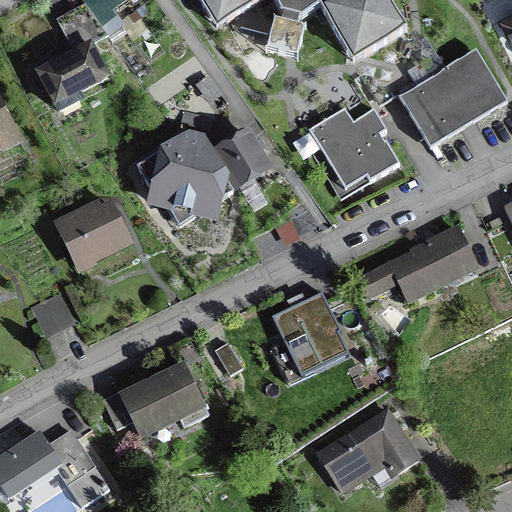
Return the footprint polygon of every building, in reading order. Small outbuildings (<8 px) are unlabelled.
[(94,0),(84,7),(99,28),(112,19),(107,12),(124,0),(94,0)] [(195,0),(208,21),(225,25),(264,1),(275,18),(303,21),(318,11),(345,55),(362,60),(405,33),(385,0),(195,0)] [(80,53),(37,76),(54,108),(106,81),(89,49),(107,39),(99,28),(84,7),(62,19),(80,53)] [(511,16),(502,22),(511,40),(511,16)] [(475,55),(397,101),(429,154),(507,107),(504,103),(475,55)] [(219,97),(207,80),(196,88),(207,105),(219,97)] [(0,152),(18,143),(0,108),(0,152)] [(351,126),(343,112),(307,133),(344,194),(365,181),(368,187),(398,169),(384,146),(383,147),(380,143),(378,140),(385,135),(373,114),(372,115),(351,126)] [(181,126),(208,133),(211,123),(183,116),(181,126)] [(246,138),(214,157),(234,192),(237,190),(241,196),(255,188),(251,182),(267,172),(246,138)] [(136,171),(152,198),(150,207),(169,211),(170,211),(185,203),(193,217),(195,218),(213,222),(217,205),(232,197),(201,145),(187,142),(166,155),(164,154),(136,171)] [(195,218),(193,217),(185,203),(170,211),(169,211),(168,216),(178,231),(194,221),(195,218)] [(301,205),(285,213),(297,238),(313,229),(301,205)] [(503,211),(511,229),(511,208),(505,212),(504,211),(503,211)] [(88,213),(55,229),(73,265),(88,258),(91,264),(128,246),(111,209),(91,219),(88,213)] [(407,304),(475,272),(456,233),(410,255),(412,259),(357,285),(364,300),(397,284),(407,304)] [(31,311),(44,338),(52,334),(58,331),(64,328),(71,324),(58,297),(44,304),(31,311)] [(338,336),(320,298),(273,321),(298,375),(344,353),(336,337),(338,336)] [(242,372),(226,347),(214,354),(229,380),(242,372)] [(183,371),(122,401),(120,395),(101,404),(116,433),(132,425),(139,439),(140,438),(140,437),(178,419),(183,429),(206,418),(183,371)] [(384,468),(391,479),(417,463),(386,414),(317,457),(340,495),(384,468)] [(39,437),(0,461),(0,493),(6,502),(58,468),(70,474),(75,482),(65,489),(79,511),(107,495),(69,435),(47,449),(39,437)]
